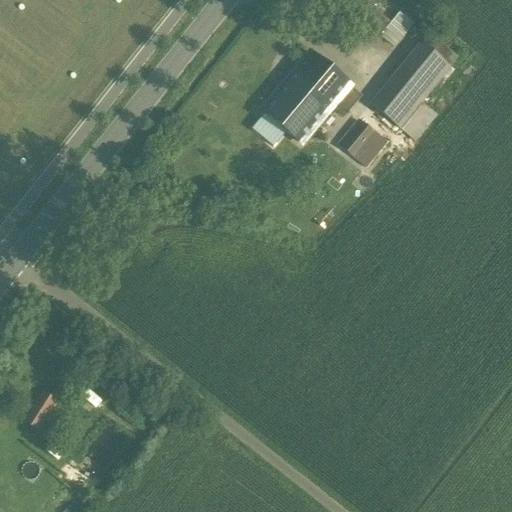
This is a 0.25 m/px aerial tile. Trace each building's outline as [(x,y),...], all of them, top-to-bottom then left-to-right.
[(390,25),(367,6),(353,23),(376,42),(390,25)] [(399,48),(419,25),(405,13),(385,36),(399,48)] [(457,57),(429,35),(422,44),(449,67),(457,57)] [(422,44),(371,105),(398,128),(449,67),(422,44)] [(349,86),(311,54),(262,112),(300,144),(322,118),(335,129),(342,120),(329,109),(349,86)] [(374,135),(359,122),(338,147),(354,160),(374,135)] [(374,135),(354,160),(364,168),(385,143),(374,135)] [(161,170),(140,175),(144,192),(165,187),(161,170)] [(42,394),(25,421),(38,429),(56,402),(42,394)]
